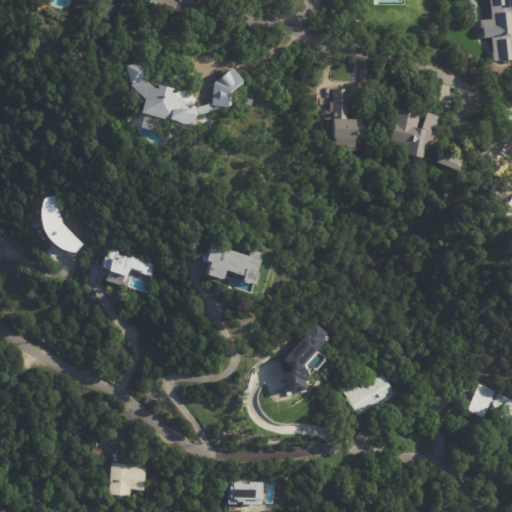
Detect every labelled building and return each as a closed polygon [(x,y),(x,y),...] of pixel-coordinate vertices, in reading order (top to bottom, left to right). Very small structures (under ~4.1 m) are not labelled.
[(511,0),(487,0),(489,19),(477,20),(479,38),(489,37),(491,60),(498,60),(509,59),(507,34),(510,34),(508,13),(511,12),(511,0)] [(183,125),(150,115),(148,122),(139,119),(141,110),(144,111),(147,100),(131,86),(126,66),(140,63),(145,79),(155,88),(160,89),(159,85),(175,89),(173,93),(176,94),(190,89),(196,109),(213,104),(214,83),(233,68),(245,81),(244,82),(245,84),(233,93),(232,107),(231,106),(230,108),(221,107),(220,109),(199,115),(196,121),(190,124),(183,125)] [(344,92),(344,112),(364,111),(364,139),(359,139),(359,140),(355,140),(355,147),(335,148),(335,140),(333,140),(333,130),(323,131),(322,120),(321,120),(320,112),(326,112),(326,103),(330,103),(329,91),(344,90),(344,92)] [(440,119),(435,144),(432,143),(431,150),(429,149),(427,159),(412,155),(414,146),(391,141),(398,108),(441,117),(440,119)] [(511,177),(490,154),(502,144),(511,154),(511,177)] [(461,159),(468,162),(463,173),(441,162),(445,152),(461,159)] [(76,256),(68,254),(59,251),(52,245),(49,241),(46,237),(44,232),(43,227),(42,222),(42,218),(43,209),(44,205),(46,201),(55,199),(63,227),(83,248),(76,256)] [(259,253),(257,259),(260,259),(257,273),(259,274),(256,285),(243,281),(244,276),(225,271),(223,279),(207,275),(211,262),(206,261),(211,243),(221,246),(221,248),(247,256),(248,249),(259,253)] [(118,254),(128,257),(128,254),(155,259),(151,276),(131,270),(128,277),(126,277),(122,286),(106,281),(111,272),(110,272),(111,269),(102,268),(104,256),(107,257),(108,251),(110,249),(112,248),(115,249),(117,250),(118,252),(118,254)] [(285,394),(303,390),(301,382),(306,378),(303,363),(329,337),(316,324),(288,351),(276,353),(285,394)] [(397,398),(378,411),(376,407),(360,417),(359,416),(357,417),(353,411),(354,410),(347,399),(348,398),(344,393),(372,375),(376,382),(386,375),(400,396),(397,398)] [(511,427),(498,421),(499,418),(489,413),(493,403),(491,401),(484,417),(468,410),(479,385),(495,392),(492,399),(494,401),(497,394),(511,400),(511,427)] [(56,388),(73,393),(70,403),(54,398),(56,388)] [(95,448),(102,450),(100,458),(91,455),(93,447),(95,448)] [(130,466),(148,467),(147,493),(133,492),(133,499),(112,498),(114,465),(130,466)] [(225,504),(225,486),(231,486),(231,482),(240,482),(240,484),(247,484),(247,482),(260,482),(260,500),(259,500),(259,504),(225,504)]
